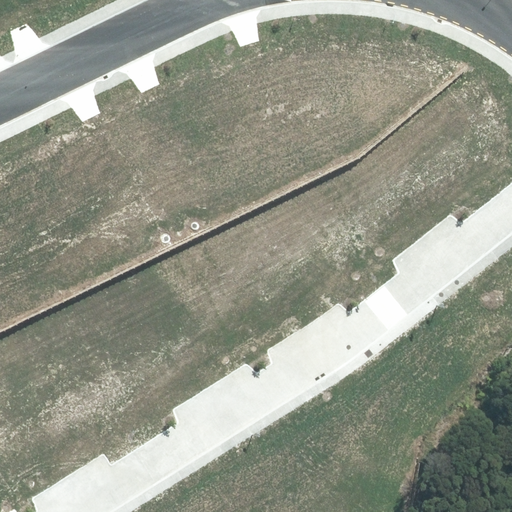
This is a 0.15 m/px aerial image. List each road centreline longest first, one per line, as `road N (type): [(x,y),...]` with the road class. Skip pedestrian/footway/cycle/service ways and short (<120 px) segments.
road 1 (residential): [(68,511),(511,199)]
road 2 (residential): [(0,108),(211,0)]
